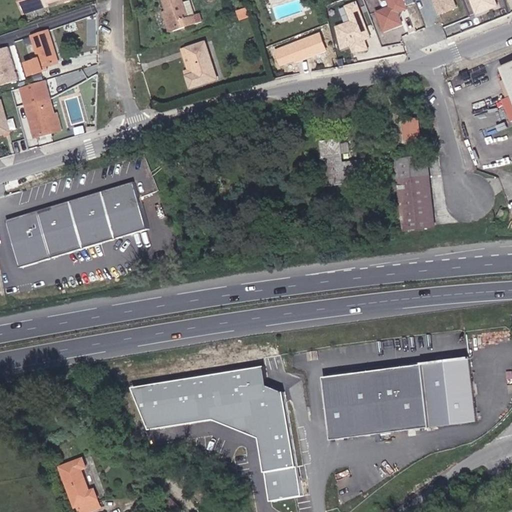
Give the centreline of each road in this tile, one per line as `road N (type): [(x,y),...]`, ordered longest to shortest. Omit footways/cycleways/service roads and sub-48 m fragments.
road 1 (trunk): [(511,263),(298,285),(0,335)]
road 2 (trunk): [(0,359),(303,310),(511,289)]
road 3 (tertiary): [(137,132),(281,87),(378,76),(511,32)]
road 4 (tertiary): [(0,173),(137,132)]
road 5 (residential): [(116,0),(137,132)]
road 6 (residential): [(408,511),(462,471),(511,449)]
